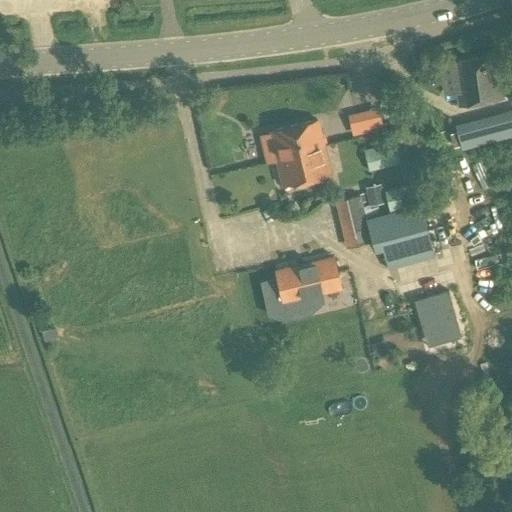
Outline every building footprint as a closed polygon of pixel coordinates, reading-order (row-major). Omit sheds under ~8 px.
[(460,102),(503,94),(496,53),(453,60),(460,102)] [(352,135),(383,127),(377,106),(347,114),(352,135)] [(511,108),(455,124),(462,150),(511,136),(511,108)] [(292,153),(324,145),(318,118),(270,130),(277,160),(284,158),(284,160),(294,158),(292,153)] [(369,170),(404,162),(399,141),(364,149),(369,170)] [(284,158),(277,160),(283,183),(331,171),(324,145),(292,153),(294,158),(284,160),(284,158)] [(385,198),(383,189),(381,182),(365,187),(369,205),(378,203),(386,200),(385,198)] [(404,206),(398,185),(383,189),(385,198),(386,200),(389,210),(404,206)] [(366,217),(380,213),(378,203),(369,205),(363,206),(360,194),(334,200),(345,247),(372,240),(366,217)] [(380,213),(366,217),(372,240),(374,250),(384,248),(387,258),(432,246),(420,202),(404,206),(389,210),(380,213)] [(286,319),(317,312),(313,294),(342,287),(334,255),(274,270),(286,319)] [(422,295),(447,286),(443,277),(418,286),(422,295)] [(448,289),(414,299),(419,317),(436,312),(444,340),(461,335),(448,289)] [(385,339),(371,343),(374,355),(389,351),(385,339)]
